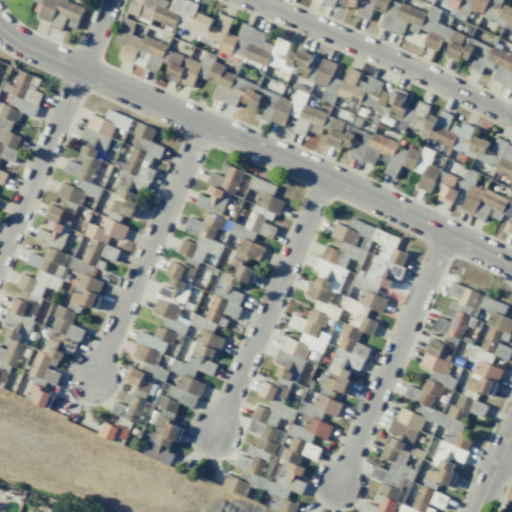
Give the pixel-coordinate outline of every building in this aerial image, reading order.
[(62,0),(33,0),(33,1),(42,4),(37,18),(50,22),(48,26),(63,31),(64,25),(76,29),(83,7),(62,0)] [(223,41),(229,17),(217,13),(216,18),(195,13),(198,3),(186,0),(169,0),(170,1),(166,0),(131,0),(127,15),(223,41)] [(370,19),(372,0),(360,0),(357,18),(370,19)] [(404,35),(405,30),(417,34),(418,29),(428,32),(423,46),(437,50),(440,40),(448,42),(452,29),(436,24),(441,9),(429,5),(427,12),(390,0),(389,0),(375,0),(373,9),(383,12),(378,28),(404,35)] [(456,11),(460,0),(442,0),(447,1),(445,7),(456,11)] [(487,0),(472,0),(469,9),(482,15),(487,0)] [(489,0),(482,18),(511,30),(511,7),(502,3),(503,0),(489,0)] [(156,72),(160,61),(167,64),(173,48),(132,34),(136,21),(123,17),(115,42),(124,45),(119,59),(156,72)] [(290,74),(294,64),(299,65),(295,75),(311,81),(316,68),(309,66),(312,56),(288,47),(290,42),(277,37),(274,46),(262,41),(265,33),(242,24),(237,37),(225,32),(219,51),(231,56),(232,52),(290,74)] [(474,47),(464,42),(466,36),(456,31),(445,53),(467,63),(474,47)] [(511,55),(494,46),(489,55),(483,52),(482,54),(476,52),(468,68),(480,74),(484,66),(494,71),(490,78),(511,88),(511,55)] [(193,87),(201,62),(173,53),(165,78),(193,87)] [(401,118),(398,128),(406,131),(411,113),(420,116),(424,103),(417,101),(414,111),(402,107),(406,91),(392,87),(390,93),(380,90),(382,82),(370,78),(368,84),(357,80),(360,71),(346,67),(342,81),(331,77),(336,63),(321,58),(313,83),(325,87),(321,100),(332,104),(334,97),(401,118)] [(212,98),(235,106),(239,97),(228,93),(235,75),(223,70),(224,65),(214,61),(207,80),(217,84),(212,98)] [(0,184),(3,185),(6,173),(0,170),(0,157),(13,162),(20,136),(10,133),(17,111),(33,116),(41,92),(28,89),(33,75),(17,70),(7,105),(0,103),(0,184)] [(327,112),(303,105),(295,105),(295,100),(291,100),(263,91),(262,94),(247,89),(242,104),(257,108),(262,107),(258,118),(268,121),(269,121),(284,126),(290,107),(300,107),(300,109),(295,109),(295,125),(293,131),(300,133),(303,121),(303,120),(322,127),(327,112)] [(91,185),(112,126),(127,131),(131,118),(107,110),(104,119),(89,114),(80,141),(83,142),(76,162),(67,159),(63,172),(78,177),(75,188),(61,183),(56,196),(81,205),(84,194),(97,198),(101,188),(91,185)] [(511,176),(511,145),(494,137),(492,143),(472,135),(475,128),(462,122),(460,128),(450,123),(453,116),(441,110),(437,118),(430,114),(422,134),(478,158),(477,161),(511,176)] [(434,151),(423,147),(421,151),(413,149),(405,150),(397,147),(396,141),(374,134),(371,134),(348,127),(341,119),(332,120),(330,126),(331,130),(326,144),(334,147),(354,145),(350,157),(374,165),(381,161),(386,163),(383,173),(396,177),(399,166),(421,173),(416,188),(431,192),(439,168),(429,164),(434,151)] [(136,136),(117,186),(128,190),(129,187),(145,193),(154,170),(148,167),(152,156),(158,159),(163,147),(150,142),(155,129),(137,122),(132,134),(136,136)] [(210,171),(206,183),(210,185),(206,196),(199,193),(195,204),(222,214),(229,193),(234,195),(243,171),(222,164),(218,174),(210,171)] [(451,205),(458,191),(452,189),(457,178),(447,173),(435,198),(451,205)] [(248,187),(272,196),(276,186),(252,177),(248,187)] [(135,194),(119,188),(110,210),(134,220),(140,205),(132,201),(135,194)] [(511,190),(511,191),(503,214),(510,217),(505,232),(511,234),(511,190)] [(282,201),(259,191),(244,228),(271,239),(276,225),(273,224),(282,201)] [(61,232),(64,222),(70,224),(74,212),(48,203),(43,218),(49,220),(47,228),(61,232)] [(177,252),(192,258),(196,248),(200,250),(205,237),(212,240),(217,228),(220,230),(225,218),(206,211),(202,222),(188,217),(184,229),(199,234),(195,244),(182,239),(177,252)] [(91,238),(82,261),(96,266),(100,255),(114,261),(118,250),(107,245),(110,236),(122,241),(128,226),(102,216),(98,226),(87,221),(82,234),(91,238)] [(408,254),(395,249),(399,238),(337,217),(330,237),(341,241),(338,250),(324,245),(278,377),(301,384),(323,321),(348,314),(331,363),(336,380),(321,375),(317,385),(354,398),(345,366),(360,371),(368,347),(356,343),(360,331),(372,335),(377,322),(365,318),(368,308),(382,312),(387,297),(392,299),(385,275),(399,280),(408,254)] [(33,240),(48,246),(53,234),(38,228),(33,240)] [(205,320),(221,325),(225,314),(236,318),(243,294),(231,290),(233,285),(239,287),(241,281),(250,284),(254,269),(244,266),(247,257),(259,261),(264,246),(238,238),(228,271),(225,279),(218,277),(205,320)] [(61,283),(62,270),(64,265),(65,254),(49,245),(42,258),(31,251),(24,262),(38,270),(33,279),(23,273),(16,286),(28,293),(27,304),(15,297),(2,320),(5,329),(4,345),(0,345),(0,384),(8,371),(28,366),(33,287),(57,289),(61,283)] [(131,358),(158,366),(165,343),(172,345),(176,333),(183,335),(187,324),(178,321),(190,280),(192,281),(195,268),(171,261),(166,275),(171,277),(169,285),(174,286),(173,290),(159,286),(151,312),(161,315),(155,336),(139,331),(131,358)] [(102,281),(78,272),(73,285),(84,289),(82,294),(73,291),(66,308),(79,313),(82,304),(92,308),(102,281)] [(460,339),(469,316),(458,312),(461,304),(472,308),(478,292),(450,282),(446,295),(452,298),(444,318),(437,315),(432,328),(460,339)] [(479,350),(507,360),(511,346),(506,344),(511,326),(511,319),(502,316),(506,305),(482,297),(478,308),(489,311),(485,324),(488,325),(479,350)] [(83,330),(71,324),(75,312),(57,305),(53,316),(56,317),(51,330),(61,334),(79,342),(83,330)] [(194,408),(203,383),(192,379),(195,370),(212,376),(216,364),(203,360),(205,355),(215,358),(222,337),(200,329),(195,341),(201,343),(197,353),(191,351),(186,364),(172,360),(168,371),(179,374),(175,387),(169,385),(166,396),(160,394),(156,406),(175,413),(178,403),(194,408)] [(434,511),(465,437),(460,434),(464,423),(431,410),(440,389),(450,389),(450,345),(430,337),(418,365),(431,370),(430,372),(404,395),(398,406),(388,431),(397,435),(375,455),(391,461),(388,471),(373,465),(366,482),(413,482),(412,414),(438,425),(438,434),(407,511),(434,511)] [(28,375),(55,383),(59,371),(56,370),(61,352),(49,348),(48,354),(36,350),(28,375)] [(502,370),(478,359),(471,375),(470,375),(462,394),(455,391),(445,414),(464,423),(469,411),(481,417),(486,406),(476,401),(480,392),(490,396),(502,370)] [(147,394),(151,382),(141,379),(143,372),(128,367),(123,381),(134,385),(133,389),(147,394)] [(300,475),(300,458),(316,458),(320,449),(309,443),(313,435),(324,441),(332,427),(335,416),(341,404),(319,393),(295,411),(281,404),(293,381),(265,381),(258,394),(272,402),(269,407),(251,407),(251,460),(238,453),(232,463),(227,473),(218,491),(264,491),(279,511),(294,511),(297,505),(285,499),(305,484),(300,475)] [(144,399),(125,394),(123,403),(113,401),(110,414),(119,416),(117,425),(130,428),(131,423),(138,425),(144,399)] [(169,465),(173,451),(171,450),(179,427),(168,424),(170,420),(158,416),(154,426),(160,428),(155,444),(147,441),(142,456),(169,465)] [(113,441),(114,437),(124,441),(128,430),(104,421),(99,436),(113,441)] [(359,511),(392,511),(401,492),(381,483),(372,503),(364,500),(359,511)]
